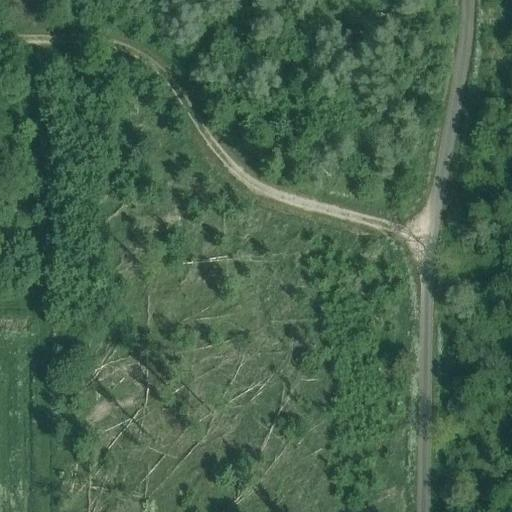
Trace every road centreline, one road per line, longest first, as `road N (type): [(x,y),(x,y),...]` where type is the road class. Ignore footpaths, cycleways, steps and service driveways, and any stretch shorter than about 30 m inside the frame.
road 1 (unclassified): [(422,511),(429,240),(467,0)]
road 2 (track): [(0,37),(124,45),(167,76),(224,162),(249,181),(429,240)]
road 3 (track): [(41,511),(46,222),(35,70),(49,37)]
